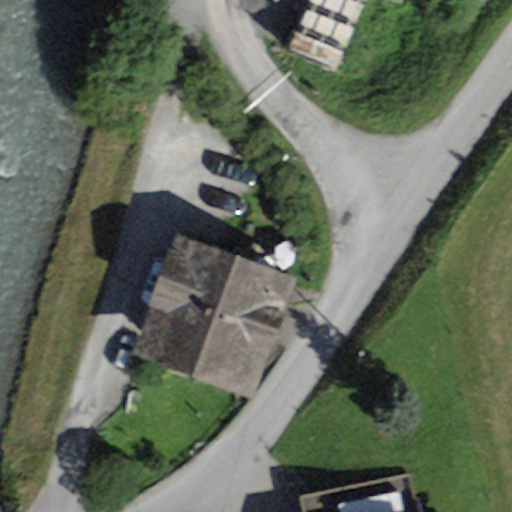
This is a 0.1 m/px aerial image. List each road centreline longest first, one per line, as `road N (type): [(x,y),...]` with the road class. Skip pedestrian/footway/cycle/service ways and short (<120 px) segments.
road 1 (residential): [(163,511),(235,450),(334,321),(511,57)]
road 2 (track): [(223,0),(224,22),(247,72),(276,108),(407,211)]
